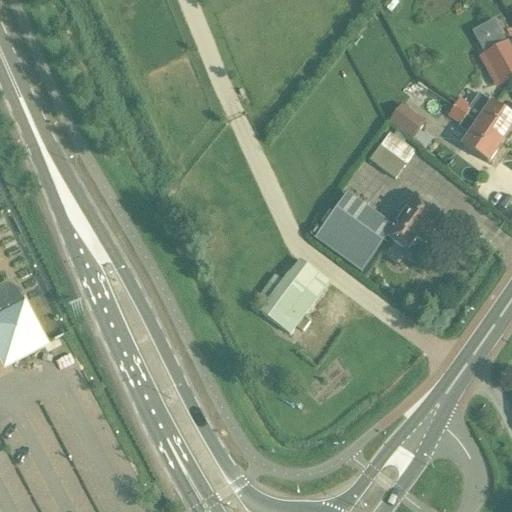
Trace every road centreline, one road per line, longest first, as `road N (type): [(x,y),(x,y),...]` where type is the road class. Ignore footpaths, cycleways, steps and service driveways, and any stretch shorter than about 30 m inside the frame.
road 1 (primary): [(317,511),(263,506),(237,485),(114,260),(45,160)]
road 2 (primary): [(45,160),(82,271),(177,462)]
road 3 (primary): [(435,411),(334,511)]
road 4 (primary): [(435,411),(511,296)]
